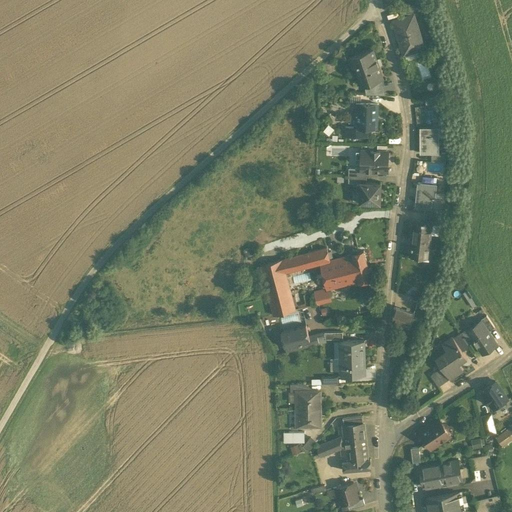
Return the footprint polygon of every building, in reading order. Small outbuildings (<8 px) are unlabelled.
[(400,9),(403,18),(416,13),(417,16),(420,15),(417,4),(400,9)] [(403,18),(393,20),(405,57),(427,50),(417,16),(416,13),(403,18)] [(353,70),(356,69),(362,86),(385,79),(375,49),(349,57),(353,70)] [(437,96),(426,98),(427,105),(439,102),(437,96)] [(380,104),(356,103),(355,128),(369,129),(379,129),(380,104)] [(369,129),(355,128),(343,127),(343,136),(369,138),(369,129)] [(440,129),(420,129),(420,155),(432,154),(440,154),(440,129)] [(361,150),(361,170),(368,170),(390,171),(391,151),(361,150)] [(440,154),(432,154),(432,163),(447,163),(447,154),(440,154)] [(361,183),(360,206),(382,206),(383,184),(367,183),(361,183)] [(418,183),(416,208),(426,209),(435,210),(438,185),(418,183)] [(435,210),(426,209),(425,216),(442,218),(443,218),(444,211),(435,210)] [(442,218),(425,216),(425,223),(433,224),(433,225),(442,226),(442,218)] [(412,240),(432,242),(433,225),(433,224),(425,223),(413,222),(412,240)] [(432,242),(412,240),(410,258),(430,260),(432,242)] [(245,250),(247,258),(258,255),(256,247),(245,250)] [(288,270),(320,263),(333,260),(330,248),(285,259),(288,270)] [(333,260),(320,263),(327,291),(373,280),(367,252),(333,260)] [(297,309),(288,270),(285,259),(263,264),(274,315),(297,309)] [(416,314),(394,307),(393,323),(411,329),(416,314)] [(483,318),(467,329),(476,343),(484,354),(501,343),(483,318)] [(282,332),(287,352),(320,344),(319,339),(325,337),(324,332),(311,335),(309,326),(282,332)] [(476,343),(467,329),(456,336),(466,350),(476,343)] [(444,367),(452,380),(467,370),(462,363),(470,358),(466,350),(456,336),(433,350),(444,367)] [(368,340),(341,341),(341,359),(368,358),(368,340)] [(368,358),(341,359),(342,377),(368,377),(368,358)] [(452,380),(444,367),(432,375),(441,387),(452,380)] [(497,377),(481,388),(494,407),(510,396),(497,377)] [(295,390),(296,409),(323,409),(323,389),(295,390)] [(296,409),(296,429),(323,428),(323,409),(296,409)] [(482,413),(487,432),(497,430),(492,410),(482,413)] [(420,430),(430,446),(453,430),(442,415),(420,430)] [(366,423),(343,426),(344,436),(317,446),(321,458),(341,450),(344,473),(371,471),(366,423)] [(304,440),(304,430),(282,430),(282,440),(304,440)] [(312,435),(289,446),(293,453),(316,443),(312,435)] [(472,446),(482,446),(481,436),(471,437),(472,446)] [(418,446),(410,446),(411,461),(419,460),(418,446)] [(493,463),(490,451),(484,452),(486,464),(493,463)] [(486,464),(484,452),(477,453),(480,466),(486,464)] [(480,466),(477,453),(471,455),(474,467),(480,466)] [(444,481),(464,477),(460,456),(440,459),(444,481)] [(424,485),(444,481),(440,459),(420,463),(424,485)] [(356,481),(328,489),(331,498),(338,496),(341,504),(348,502),(361,498),(356,481)] [(461,511),(457,489),(426,496),(429,511),(461,511)] [(500,492),(492,494),(495,507),(503,506),(500,492)] [(492,494),(484,495),(487,509),(495,507),(492,494)] [(484,495),(476,497),(479,511),(487,509),(484,495)] [(361,498),(348,502),(350,508),(366,503),(364,497),(361,498)]
